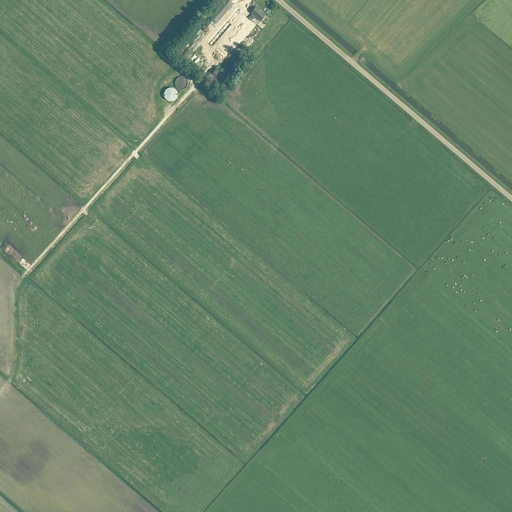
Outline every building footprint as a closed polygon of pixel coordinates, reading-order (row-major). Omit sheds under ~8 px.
[(232,4),(228,0),(224,0),(210,17),(216,22),(232,4)] [(252,14),(249,18),(251,20),(255,16),(260,21),(265,15),(255,7),(250,13),(252,14)] [(251,20),(249,18),(238,8),(208,42),(226,57),(255,23),(251,20)] [(201,25),(203,31),(210,32),(214,27),(212,21),(206,20),(201,25)] [(193,37),(200,29),(197,26),(190,34),(193,37)] [(198,59),(206,51),(202,48),(194,56),(198,59)] [(217,67),(209,76),(221,87),(229,78),(217,67)] [(179,89),(180,89),(181,89),(182,89),(184,89),(185,88),(186,87),(187,85),(187,84),(187,83),(187,82),(187,81),(187,80),(185,79),(184,78),(182,77),(180,77),(179,77),(178,78),(177,78),(176,80),(175,81),(175,83),(175,84),(175,85),(176,86),(176,87),(177,88),(179,89)] [(175,100),(176,99),(177,98),(177,96),(177,94),(176,92),(175,90),(173,89),(170,88),(168,89),(166,90),(165,91),(164,92),(163,94),(163,96),(164,98),(165,100),(167,101),(169,102),(171,102),(173,102),(175,100)]
